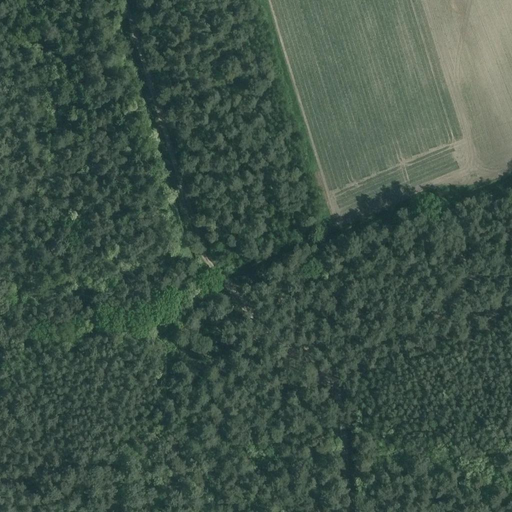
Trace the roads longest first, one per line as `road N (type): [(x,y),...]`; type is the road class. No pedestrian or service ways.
road 1 (track): [(119,0),(201,257),(332,383)]
road 2 (track): [(332,383),(511,308)]
road 3 (track): [(332,383),(162,432)]
road 4 (track): [(0,481),(162,432)]
